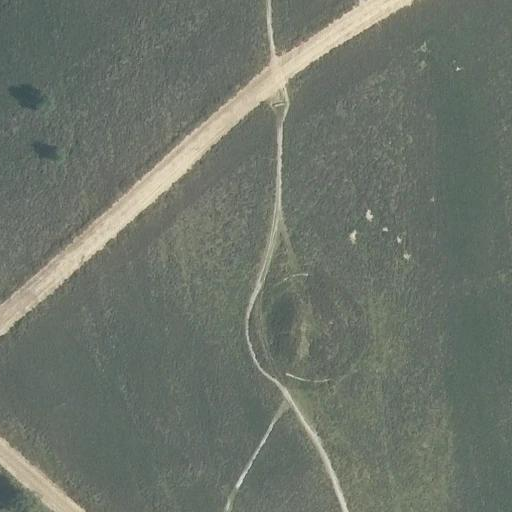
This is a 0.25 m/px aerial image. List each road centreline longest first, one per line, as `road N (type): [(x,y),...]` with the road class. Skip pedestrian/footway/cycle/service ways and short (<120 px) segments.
road 1 (track): [(269,0),(278,210),(248,343),(288,396),(347,511)]
road 2 (track): [(387,0),(276,70),(0,320)]
